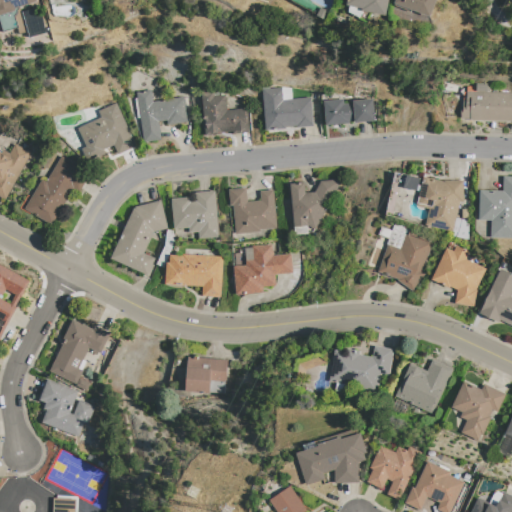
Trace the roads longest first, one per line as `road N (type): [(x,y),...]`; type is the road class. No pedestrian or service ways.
road 1 (residential): [(0,232),(177,322),(213,328),(402,319),(511,363)]
road 2 (residential): [(67,269),(113,190),(138,172),(389,146),(511,148)]
road 3 (residential): [(67,269),(11,384),(22,449)]
